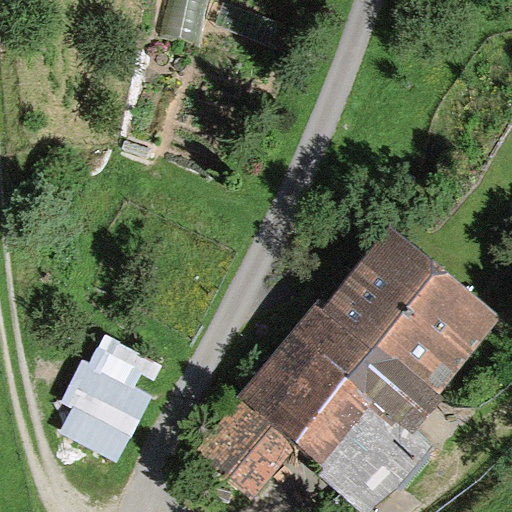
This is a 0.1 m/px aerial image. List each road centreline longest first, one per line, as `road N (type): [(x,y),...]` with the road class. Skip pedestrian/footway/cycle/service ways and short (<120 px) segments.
road 1 (track): [(140,511),(354,58),(372,0)]
road 2 (track): [(0,232),(9,326),(49,483),(76,511)]
